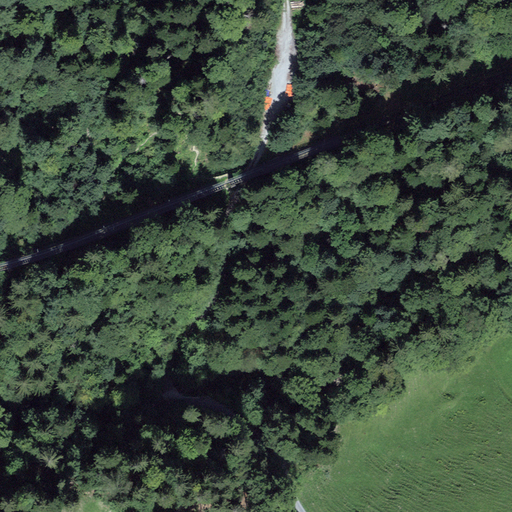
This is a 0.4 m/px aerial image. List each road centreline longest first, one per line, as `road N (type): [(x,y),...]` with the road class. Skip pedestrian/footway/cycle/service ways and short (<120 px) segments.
road 1 (track): [(246,174),(228,207),(222,280),(176,349),(166,395),(230,415),(275,457),(305,511)]
road 2 (track): [(285,0),(260,140),(246,174)]
